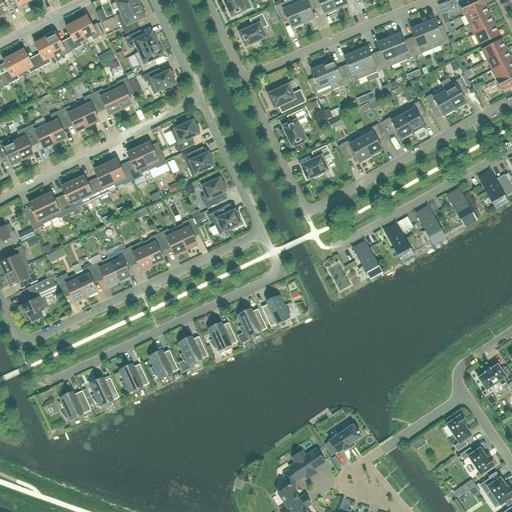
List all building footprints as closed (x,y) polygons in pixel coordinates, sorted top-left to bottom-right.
[(0,0),(0,17),(1,19),(7,15),(6,14),(8,13),(3,3),(8,1),(8,0),(0,0)] [(137,0),(121,0),(111,5),(114,10),(118,8),(121,14),(121,15),(139,6),(137,1),(138,1),(137,0)] [(223,0),(232,18),(246,11),(240,0),(223,0)] [(303,24),(292,0),(291,0),(275,7),(281,20),(287,18),(291,29),(294,28),(294,29),(303,25),(303,24)] [(311,0),(292,0),(303,24),(314,19),(309,9),(315,6),(311,0)] [(331,0),(311,0),(315,6),(320,4),(324,15),(327,14),(327,15),(337,11),(336,10),(331,0)] [(331,0),(336,10),(347,5),(344,0),(331,0)] [(463,16),(465,15),(484,6),(485,6),(482,0),(467,0),(459,4),(460,6),(459,7),(463,16)] [(140,8),(139,6),(121,15),(121,14),(116,16),(125,34),(137,29),(134,23),(145,18),(144,15),(145,14),(142,7),(140,8)] [(465,15),(470,24),(470,25),(489,16),(485,6),(484,6),(465,15)] [(96,13),(101,24),(107,21),(101,10),(96,13)] [(239,33),(245,47),(252,44),(253,46),(260,42),(259,41),(266,38),(262,29),(267,26),(262,15),(250,21),(253,27),(239,33)] [(79,21),(77,22),(85,39),(91,36),(93,40),(103,35),(97,24),(92,26),(87,17),(85,18),(84,16),(78,20),(79,21)] [(472,36),(475,35),(474,34),(494,25),(489,16),(470,25),(470,24),(467,25),(472,36)] [(422,25),(432,50),(449,43),(443,29),(438,31),(434,20),(431,22),(430,20),(421,24),(422,25)] [(85,39),(77,22),(74,24),(74,22),(67,25),(68,27),(66,28),(71,37),(66,40),(72,52),(82,46),(80,42),(85,39)] [(432,50),(422,25),(411,30),(415,41),(410,43),(416,56),(432,50)] [(474,34),(475,35),(479,45),(498,35),(494,25),(474,34)] [(139,53),(157,44),(156,42),(158,41),(155,34),(153,35),(152,33),(141,38),(138,32),(124,38),(129,49),(136,46),(139,52),(139,53)] [(72,52),(66,40),(61,43),(56,34),(54,35),(53,33),(46,36),(47,38),(45,39),(54,56),(59,53),(62,57),(72,52)] [(416,56),(410,43),(405,45),(400,34),(398,35),(397,34),(388,38),(388,39),(389,39),(399,63),(416,56)] [(54,56),(45,39),(43,40),(42,39),(36,42),(37,44),(35,45),(40,54),(34,57),(40,68),(51,63),(49,59),(54,56)] [(377,56),(382,70),(399,63),(389,39),(388,39),(377,44),(382,54),(377,56)] [(482,51),(487,60),(506,51),(501,41),(482,51)] [(157,44),(139,53),(139,52),(134,54),(143,72),(154,67),(152,61),(163,56),(162,54),(163,53),(160,46),(158,46),(157,44)] [(355,53),(366,77),(382,70),(377,56),(371,59),(367,48),(356,52),(355,53)] [(14,56),(22,72),(28,70),(30,74),(40,68),(34,57),(29,60),(24,50),(22,51),(21,50),(15,53),(16,55),(14,56)] [(348,68),(343,70),(349,84),(366,77),(355,53),(356,52),(355,51),(346,55),(347,56),(344,57),(348,68)] [(487,60),(492,70),(511,60),(506,51),(487,60)] [(3,74),(9,85),(19,79),(17,75),(22,72),(14,56),(11,57),(11,55),(4,59),(5,60),(3,61),(8,71),(3,74)] [(129,68),(138,64),(134,58),(126,62),(129,68)] [(490,71),(495,81),(511,71),(511,61),(511,60),(492,70),(490,71)] [(323,66),(322,66),(332,91),(339,88),(349,84),(343,70),(338,72),(334,62),(323,66)] [(315,82),(310,84),(315,98),(332,91),(322,66),(323,66),(322,65),(313,69),(313,70),(311,71),(315,82)] [(173,79),(175,78),(172,72),(170,73),(170,71),(159,76),(156,70),(142,76),(145,82),(147,81),(153,95),(164,90),(164,92),(171,89),(170,87),(176,84),(173,79)] [(511,71),(495,81),(500,90),(502,89),(503,91),(511,85),(511,71)] [(0,89),(9,85),(3,74),(0,75),(0,89)] [(117,84),(110,88),(121,110),(132,105),(127,95),(133,92),(126,79),(116,83),(117,84)] [(460,79),(443,88),(455,109),(456,110),(465,105),(464,104),(466,103),(460,93),(466,90),(460,79)] [(268,95),(274,109),(288,102),(291,109),(305,102),(300,91),(292,95),(288,86),(282,89),(281,87),(273,91),(274,92),(268,95)] [(102,90),(93,94),(99,108),(105,106),(109,116),(121,110),(110,88),(103,91),(102,90)] [(455,109),(443,88),(425,98),(431,109),(438,106),(443,116),(445,115),(446,116),(454,111),(454,110),(455,109)] [(86,106),(79,109),(88,127),(99,122),(94,111),(99,108),(93,94),(83,99),(86,106)] [(306,108),(311,117),(320,111),(315,102),(306,108)] [(418,102),(401,112),(413,133),(413,132),(414,134),(423,129),(422,128),(424,127),(418,117),(424,113),(418,102)] [(70,107),(60,111),(66,125),(72,122),(76,133),(88,127),(79,109),(72,112),(70,107)] [(54,123),(46,126),(55,144),(66,139),(61,128),(66,125),(60,111),(50,116),(54,123)] [(290,123),(283,127),(292,147),(306,141),(299,125),(306,121),(301,111),(287,117),(290,123)] [(302,113),(307,122),(312,120),(307,111),(302,113)] [(413,133),(401,112),(383,122),(389,133),(396,129),(401,139),(403,138),(404,139),(412,135),(412,133),(413,133)] [(189,139),(199,134),(198,133),(200,132),(197,125),(195,126),(193,121),(187,123),(186,122),(180,125),(180,127),(170,131),(176,144),(174,145),(177,152),(192,146),(189,139)] [(37,123),(27,128),(34,142),(39,139),(44,149),(55,144),(46,126),(39,129),(37,123)] [(331,130),(335,135),(341,130),(338,125),(331,130)] [(376,125),(359,135),(371,156),(372,157),(381,152),(380,151),(382,150),(376,140),(382,137),(376,125)] [(21,139),(14,143),(22,161),(33,156),(29,146),(34,143),(34,142),(27,128),(18,132),(21,139)] [(371,156),(359,135),(338,147),(344,158),(354,153),(359,163),(361,162),(362,163),(370,158),(370,157),(371,156)] [(4,140),(0,142),(0,157),(0,159),(6,156),(11,166),(22,161),(14,143),(7,146),(4,140)] [(150,143),(138,148),(149,171),(156,168),(156,169),(167,164),(160,150),(154,153),(150,143)] [(315,160),(301,166),(307,180),(314,177),(314,178),(322,175),(321,173),(328,170),(324,161),(331,158),(326,147),(312,153),(315,160)] [(132,165),(127,167),(133,181),(143,177),(142,174),(149,171),(138,148),(127,153),(132,165)] [(182,157),(192,177),(214,166),(212,161),(213,160),(210,154),(209,155),(208,153),(197,158),(194,151),(182,157)] [(117,160),(106,165),(116,188),(123,184),(124,186),(133,181),(127,167),(122,170),(117,160)] [(168,166),(171,172),(177,168),(173,163),(168,166)] [(100,182),(94,184),(101,198),(110,194),(109,191),(116,188),(106,165),(94,170),(100,182)] [(477,177),(495,209),(508,202),(490,169),(489,170),(489,171),(478,177),(477,176),(477,177)] [(84,177),(73,182),(83,204),(90,201),(91,203),(101,198),(94,184),(89,187),(84,177)] [(201,197),(206,209),(219,203),(216,197),(226,192),(225,190),(227,189),(224,183),(222,184),(220,178),(201,187),(205,195),(201,197)] [(67,198),(61,201),(68,215),(77,210),(76,208),(83,204),(73,182),(62,187),(67,198)] [(445,194),(463,226),(476,219),(458,187),(457,187),(458,189),(447,195),(446,194),(445,194)] [(51,193),(40,199),(51,221),(58,218),(58,219),(68,215),(61,201),(56,204),(51,193)] [(22,207),(29,205),(26,197),(20,198),(22,207)] [(51,221),(40,199),(29,204),(33,214),(28,217),(34,231),(44,226),(44,225),(51,221)] [(426,205),(427,206),(415,213),(415,211),(414,212),(432,244),(445,237),(427,205),(426,205)] [(207,215),(210,222),(212,221),(218,234),(229,230),(229,231),(236,228),(235,227),(241,224),(239,218),(240,218),(237,211),(236,212),(235,210),(224,215),(221,209),(207,215)] [(175,228),(177,233),(178,232),(186,251),(197,245),(193,235),(198,233),(192,219),(182,224),(182,225),(175,228)] [(395,223),(395,224),(384,230),(383,229),(382,229),(400,262),(413,254),(395,222),(395,223)] [(0,243),(2,242),(5,248),(19,242),(14,232),(13,232),(10,225),(5,227),(1,229),(0,225),(0,243)] [(168,230),(158,235),(165,248),(170,246),(175,256),(186,251),(178,232),(177,233),(170,236),(168,230)] [(142,244),(144,248),(153,266),(164,261),(159,251),(165,248),(158,235),(149,239),(149,240),(142,244)] [(351,247),(369,279),(382,272),(364,240),(363,240),(364,241),(352,248),(352,246),(351,247)] [(134,246),(125,250),(131,264),(137,261),(142,272),(153,266),(144,248),(137,251),(134,246)] [(0,264),(5,275),(28,264),(25,257),(26,257),(21,247),(7,253),(10,259),(0,264)] [(116,256),(109,259),(119,282),(131,277),(126,267),(131,264),(125,250),(115,255),(116,256)] [(101,261),(92,266),(98,280),(103,277),(108,287),(119,282),(109,259),(102,263),(101,261)] [(28,264),(5,275),(11,286),(21,282),(23,287),(37,281),(33,271),(31,271),(28,264)] [(82,272),(76,275),(86,298),(97,292),(93,282),(98,280),(92,266),(82,270),(82,272)] [(86,298),(76,275),(68,278),(67,274),(56,279),(64,295),(70,293),(75,303),(86,298)] [(345,283),(344,274),(336,276),(338,284),(345,283)] [(45,300),(59,294),(55,284),(52,278),(28,289),(31,295),(26,297),(28,303),(20,307),(26,319),(29,317),(32,322),(43,317),(40,312),(44,310),(48,308),(45,300)] [(277,323),(289,317),(287,314),(289,313),(288,306),(284,307),(280,297),(271,301),(272,303),(261,308),(271,327),(278,324),(277,323)] [(238,317),(242,326),(239,328),(244,334),(246,333),(247,337),(259,331),(260,332),(267,329),(258,309),(247,314),(247,313),(238,317)] [(210,342),(214,348),(216,347),(218,350),(230,345),(230,346),(237,343),(228,323),(218,328),(217,327),(209,331),(213,340),(210,342)] [(187,360),(188,364),(200,359),(201,360),(208,357),(199,337),(188,342),(187,340),(179,344),(183,354),(180,356),(184,361),(187,360)] [(154,367),(151,370),(155,375),(157,374),(159,378),(171,372),(171,374),(178,370),(169,351),(159,356),(158,354),(149,358),(154,367)] [(124,381),(121,384),(125,389),(127,388),(129,392),(141,386),(142,387),(149,384),(140,365),(129,369),(128,368),(120,372),(124,381)] [(485,373),(478,378),(486,389),(493,385),(496,389),(504,384),(511,378),(511,375),(507,368),(502,371),(497,365),(490,370),(489,368),(484,371),(485,373)] [(92,397),(96,403),(98,402),(100,406),(112,400),(112,401),(119,398),(110,378),(99,383),(99,382),(90,386),(95,395),(92,397)] [(65,409),(60,412),(66,419),(69,417),(70,419),(82,414),(82,415),(91,411),(82,391),(69,397),(69,396),(60,400),(65,409)] [(459,443),(454,447),(458,452),(468,445),(464,440),(471,435),(464,425),(465,424),(460,416),(458,417),(457,416),(451,420),(452,421),(447,425),(459,443)] [(352,425),(329,441),(332,445),(337,453),(343,449),(344,450),(348,447),(348,445),(360,437),(359,435),(360,435),(358,431),(359,430),(355,424),(353,426),(352,425)] [(62,434),(60,425),(53,426),(55,436),(62,434)] [(332,445),(329,448),(334,454),(337,453),(332,445)] [(470,448),(460,455),(464,461),(469,457),(481,475),(494,466),(489,458),(487,459),(480,449),(473,453),(470,448)] [(305,457),(302,452),(292,458),(295,463),(289,468),(291,470),(284,474),(284,490),(278,494),(287,508),(283,511),(306,511),(304,508),(309,505),(303,497),(299,500),(295,494),(295,480),(297,479),(298,481),(304,477),(306,479),(316,473),(314,470),(325,463),(316,450),(305,457)] [(489,479),(479,485),(486,495),(491,491),(500,505),(511,497),(511,492),(509,488),(507,489),(500,479),(492,483),(489,479)]
